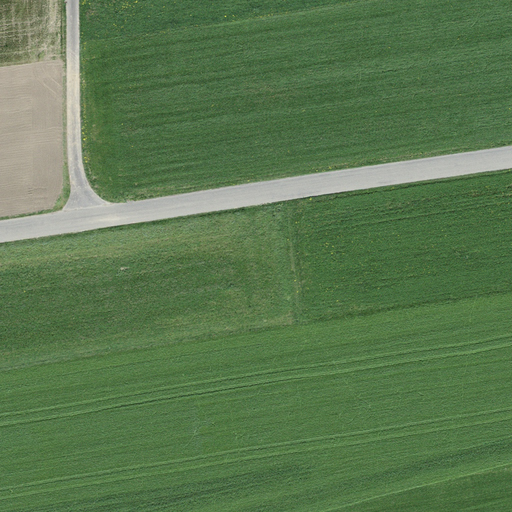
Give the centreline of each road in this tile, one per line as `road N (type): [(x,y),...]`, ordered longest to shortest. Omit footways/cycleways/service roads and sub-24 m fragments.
road 1 (tertiary): [(511,157),(78,220)]
road 2 (unclassified): [(78,220),(71,0)]
